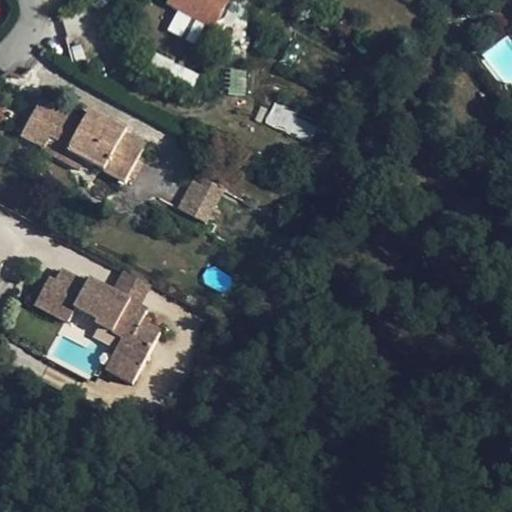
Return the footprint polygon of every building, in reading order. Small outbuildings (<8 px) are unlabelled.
[(212,28),(213,27),(227,1),(227,0),(167,0),(166,2),(212,28)] [(242,10),(227,1),(213,27),(228,35),(242,10)] [(183,35),(189,16),(174,12),(168,31),(183,35)] [(388,69),(372,60),(364,73),(380,83),(388,69)] [(388,99),(396,88),(388,82),(379,93),(388,99)] [(378,100),(367,93),(362,99),(373,107),(378,100)] [(21,137),(45,149),(51,139),(70,150),(67,153),(85,161),(125,183),(142,150),(122,139),(126,132),(90,113),(83,124),(41,101),(21,137)] [(80,172),(85,161),(67,153),(70,150),(51,139),(45,149),(44,153),(80,172)] [(223,189),(198,176),(179,210),(205,224),(223,189)] [(41,305),(77,325),(85,310),(108,321),(106,326),(131,339),(123,355),(150,370),(168,336),(148,324),(153,314),(95,282),(94,284),(67,271),(60,283),(54,280),(41,305)] [(98,341),(123,355),(131,339),(106,326),(108,321),(85,310),(77,325),(72,334),(94,347),(98,341)] [(142,385),(150,370),(123,355),(115,371),(142,385)]
